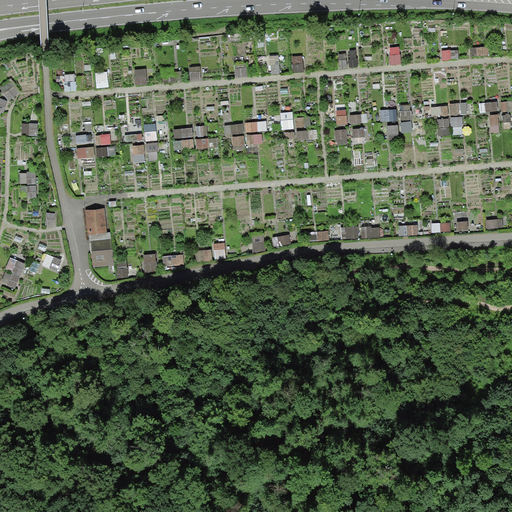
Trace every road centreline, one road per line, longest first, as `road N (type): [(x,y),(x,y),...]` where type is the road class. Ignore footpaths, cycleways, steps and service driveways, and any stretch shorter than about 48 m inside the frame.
road 1 (track): [(511,404),(408,406),(274,439)]
road 2 (secondary): [(66,19),(301,0)]
